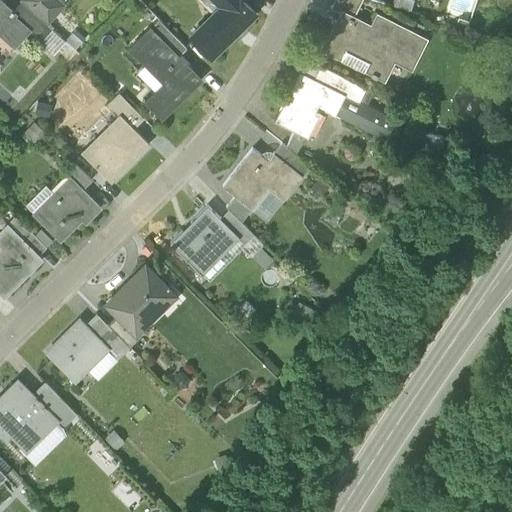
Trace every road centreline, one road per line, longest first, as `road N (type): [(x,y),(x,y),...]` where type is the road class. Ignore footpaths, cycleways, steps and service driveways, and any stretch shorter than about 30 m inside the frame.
road 1 (residential): [(293,0),(195,153),(0,342)]
road 2 (secondary): [(348,511),(511,262)]
